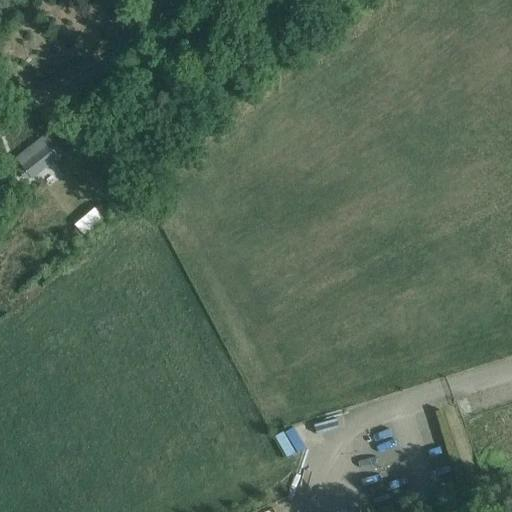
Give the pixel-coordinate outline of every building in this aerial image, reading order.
[(5,137),(19,154),(43,135),(28,117),(5,137)] [(46,136),(18,158),(30,174),(32,177),(61,155),(58,152),(46,136)] [(93,229),(84,218),(75,225),(84,236),(93,229)] [(285,430),(289,446),(312,440),(307,424),(285,430)] [(502,470),(488,475),(490,483),(505,478),(502,470)]
